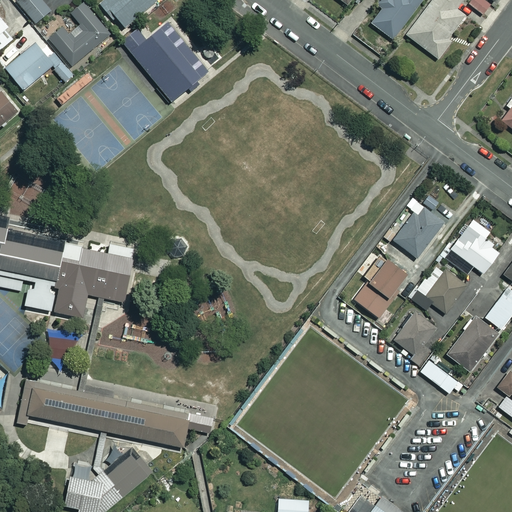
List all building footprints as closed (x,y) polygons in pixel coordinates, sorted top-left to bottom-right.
[(50,10),(41,0),(16,0),(16,1),(34,23),(50,10)] [(421,0),(378,0),(375,4),(380,8),(369,22),(390,39),(421,0)] [(459,0),(430,0),(404,35),(436,58),(449,40),(446,38),(462,15),(453,9),(459,0)] [(490,5),(483,0),(469,0),(467,4),(481,15),(490,5)] [(109,33),(81,2),(68,13),(80,26),(70,35),(63,27),(48,40),(71,66),(109,33)] [(0,48),(12,39),(5,31),(9,29),(0,18),(0,48)] [(138,28),(123,41),(175,103),(211,73),(169,24),(149,41),(138,28)] [(51,66),(33,44),(3,67),(20,90),(51,66)] [(72,75),(60,61),(52,69),(64,83),(72,75)] [(0,125),(16,112),(0,94),(0,125)] [(511,99),(510,98),(504,106),(508,109),(499,121),(511,130),(511,99)] [(437,203),(425,194),(420,202),(432,211),(437,203)] [(443,224),(419,205),(391,240),(415,259),(443,224)] [(0,273),(30,279),(26,302),(25,307),(88,320),(93,295),(125,301),(134,256),(91,247),(89,258),(82,257),(65,254),(8,242),(11,228),(0,225),(0,273)] [(497,250),(463,227),(448,251),(471,266),(481,273),(497,250)] [(409,271),(386,255),(354,301),(376,317),(409,271)] [(511,262),(503,275),(511,282),(511,262)] [(444,270),(422,298),(443,314),(465,286),(444,270)] [(511,312),(511,292),(506,288),(483,317),(499,329),(511,312)] [(44,340),(0,299),(0,361),(12,373),(44,340)] [(436,328),(417,311),(393,338),(410,353),(406,357),(416,366),(429,351),(421,345),(436,328)] [(498,335),(474,316),(445,355),(468,373),(498,335)] [(74,343),(51,339),(48,359),(64,362),(71,363),(74,343)] [(461,386),(427,360),(419,372),(447,393),(452,387),(457,391),(461,386)] [(511,373),(508,371),(497,385),(511,397),(511,373)] [(27,380),(18,424),(30,426),(31,418),(187,449),(190,430),(212,434),(215,418),(27,380)] [(511,401),(505,396),(496,407),(511,418),(511,401)] [(101,511),(103,488),(60,483),(57,511),(60,511),(101,511)] [(404,511),(380,494),(372,504),(359,494),(351,504),(356,508),(353,511),(404,511)] [(307,511),(308,499),(278,497),(277,511),(307,511)]
